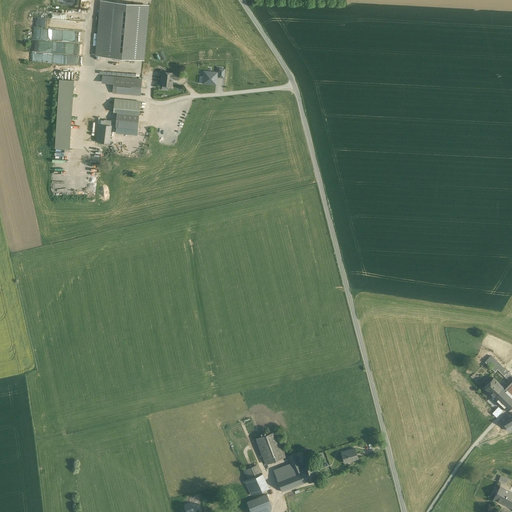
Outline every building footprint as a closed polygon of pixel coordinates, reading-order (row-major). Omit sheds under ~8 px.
[(150,6),(100,1),(95,57),(145,62),(150,6)] [(17,26),(8,26),(8,48),(17,48),(17,26)] [(179,73),(162,71),(162,79),(162,80),(162,85),(166,85),(167,86),(172,86),(172,81),(171,80),(171,78),(179,79),(179,73)] [(141,79),(114,77),(113,93),(140,95),(141,79)] [(74,80),(59,79),(56,126),(71,127),(74,80)] [(140,101),(115,99),(114,105),(139,107),(140,101)] [(139,107),(114,105),(114,112),(118,112),(138,114),(139,107)] [(138,114),(118,112),(116,126),(137,128),(138,114)] [(104,120),(98,119),(95,142),(101,142),(103,129),(104,120)] [(85,122),(84,122),(83,122),(82,122),(81,122),(80,123),(79,123),(79,124),(78,125),(77,126),(77,127),(77,128),(77,129),(77,130),(78,131),(78,132),(79,132),(79,133),(80,134),(82,134),(83,134),(84,134),(85,134),(86,134),(87,133),(88,132),(88,131),(89,130),(89,129),(89,128),(89,127),(89,126),(89,125),(88,125),(88,124),(87,123),(86,123),(85,122)] [(71,127),(56,126),(55,147),(70,148),(71,127)] [(110,129),(103,129),(101,142),(108,143),(110,129)] [(92,150),(91,155),(102,156),(103,145),(97,144),(97,147),(95,147),(94,150),(92,150)] [(500,365),(490,356),(485,362),(495,372),(497,369),(500,365)] [(511,377),(500,365),(497,369),(508,380),(511,377)] [(502,387),(492,397),(507,411),(511,405),(511,395),(507,391),(508,389),(507,388),(511,383),(511,376),(511,377),(508,380),(502,387)] [(502,387),(493,378),(483,387),(492,396),(492,397),(502,387)] [(511,412),(500,420),(506,428),(511,424),(511,421),(511,420),(511,412)] [(276,431),(256,438),(266,463),(285,456),(276,431)] [(355,448),(341,452),(344,462),(358,458),(355,448)] [(295,453),(288,456),(291,462),(298,459),(295,453)] [(298,459),(291,462),(293,468),(300,465),(298,459)] [(256,465),(246,469),(250,478),(261,474),(256,465)] [(308,481),(303,468),(301,468),(300,465),(293,468),(294,471),(300,469),(305,482),(308,481)] [(310,465),(303,467),(308,481),(316,478),(310,465)] [(294,471),(277,478),(282,491),(305,482),(300,469),(294,471)] [(250,478),(248,479),(255,493),(269,487),(262,473),(261,474),(250,478)] [(255,493),(248,479),(245,480),(251,495),(255,493)] [(509,490),(500,485),(493,497),(502,502),(509,490)] [(511,492),(509,490),(502,502),(511,507),(511,492)] [(266,493),(247,502),(251,511),(252,511),(266,506),(271,504),(266,493)]
